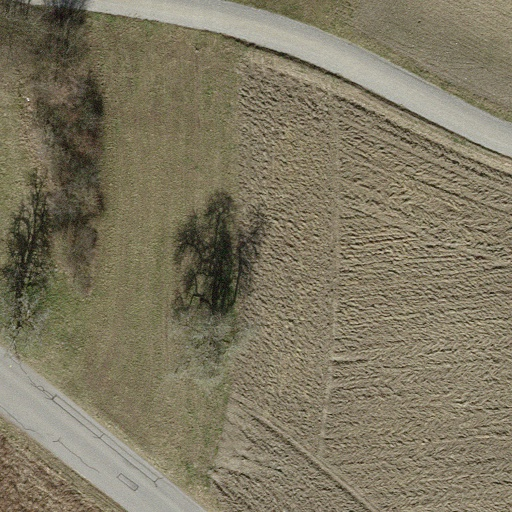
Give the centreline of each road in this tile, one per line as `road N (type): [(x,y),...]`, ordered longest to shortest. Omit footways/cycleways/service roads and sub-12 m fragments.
road 1 (track): [(121,0),(306,46),(511,138)]
road 2 (tertiary): [(169,511),(0,378)]
